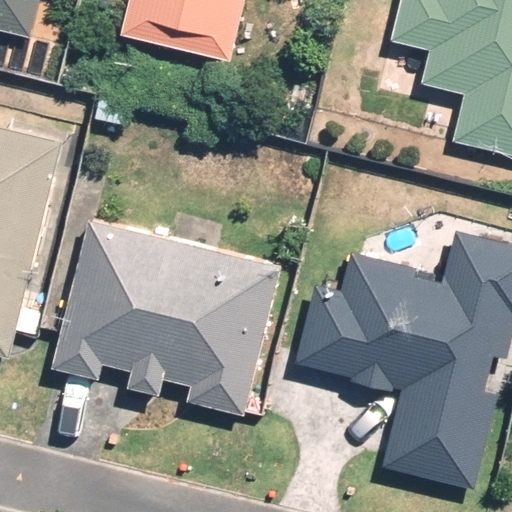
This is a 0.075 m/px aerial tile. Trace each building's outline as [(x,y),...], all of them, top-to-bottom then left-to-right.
[(0,0),(0,27),(32,35),(40,0),(0,0)] [(128,0),(121,32),(230,58),(244,0),(128,0)] [(511,154),(511,0),(400,0),(391,38),(430,48),(421,83),(465,94),(453,140),(511,154)] [(0,356),(8,358),(16,328),(35,333),(41,312),(21,307),(63,140),(0,124),(0,356)] [(282,263),(88,215),(51,365),(97,376),(101,362),(130,369),(126,385),(159,393),(163,377),(190,384),(186,400),(245,414),(282,263)] [(416,266),(352,250),(343,288),(316,282),(296,359),(351,373),(350,377),(393,388),(394,383),(403,386),(384,463),(473,485),(497,392),(484,388),(493,353),(505,357),(511,330),(511,242),(454,228),(441,281),(414,274),(416,266)]
